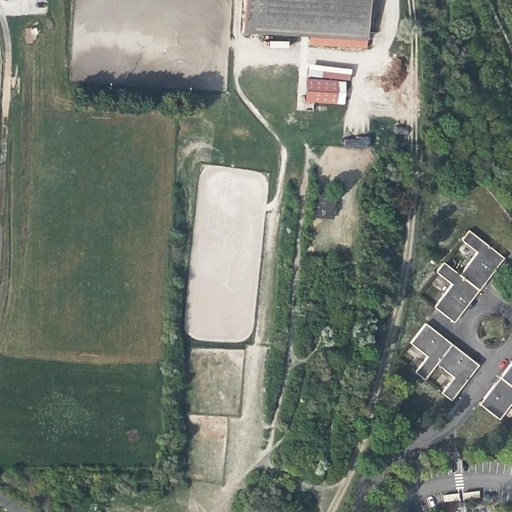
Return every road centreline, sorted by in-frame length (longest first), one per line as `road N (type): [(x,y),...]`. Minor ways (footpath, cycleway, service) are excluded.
road 1 (unknown): [(256,204),(257,179),(209,173),(195,330),(245,332)]
road 2 (unknown): [(79,0),(72,70),(210,83)]
road 3 (unknown): [(245,332),(256,204)]
